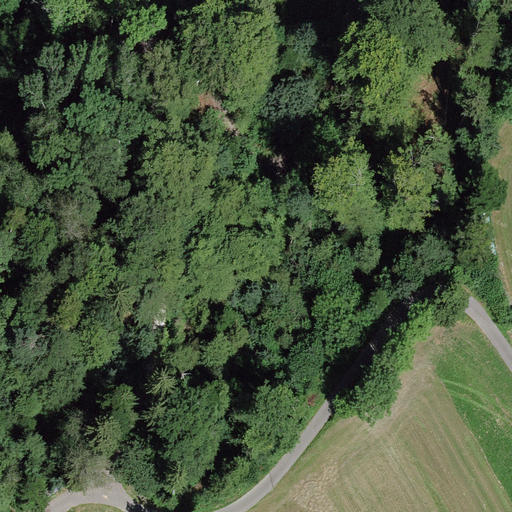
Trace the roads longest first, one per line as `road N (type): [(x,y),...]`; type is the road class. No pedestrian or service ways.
road 1 (track): [(131,0),(149,159),(152,345),(100,495)]
road 2 (unclassified): [(511,353),(452,289),(426,289),(382,332),(298,450),(232,511)]
road 3 (track): [(131,8),(209,143),(242,166),(280,164)]
